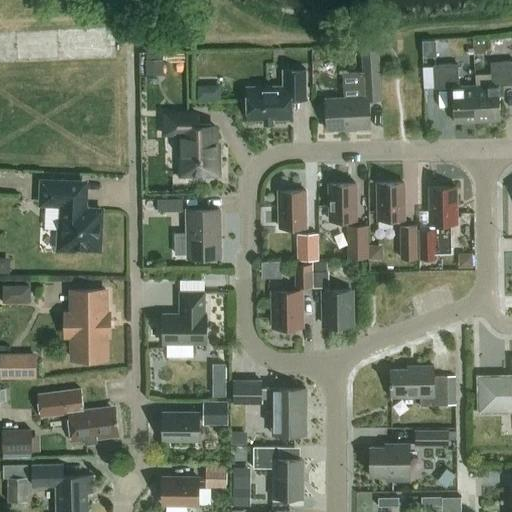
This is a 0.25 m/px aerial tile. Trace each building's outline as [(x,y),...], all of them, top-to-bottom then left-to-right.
[(425,39),(425,53),(448,53),(448,39),(425,39)] [(372,101),(383,100),(382,72),(381,49),(366,49),(368,97),(328,99),(330,130),(348,129),(348,132),(359,131),(359,129),(373,128),(372,101)] [(147,75),(163,75),(162,55),(147,55),(147,59),(146,60),(147,75)] [(477,87),(478,123),(502,121),(501,87),(511,86),(511,62),(493,63),(494,86),(477,87)] [(478,123),(477,87),(461,88),(460,65),(435,66),(436,89),(436,90),(454,89),(455,124),(478,123)] [(435,66),(423,67),(424,90),(436,89),(435,66)] [(295,100),(309,100),(308,70),(286,70),(286,86),(249,87),(250,120),(295,119),(295,100)] [(184,174),(220,174),(219,154),(217,154),(216,125),(200,126),(199,112),(167,113),(168,133),(183,132),(184,174)] [(101,249),(103,209),(90,209),(90,207),(85,201),(83,201),(81,201),(82,183),(43,181),(42,204),(46,204),(45,227),(62,228),(61,231),(59,231),(58,250),(77,251),(77,248),(101,249)] [(380,220),(406,219),(405,182),(379,183),(380,220)] [(350,258),(369,258),(369,226),(359,226),(358,184),(331,184),(332,220),(349,220),(350,258)] [(433,230),(422,231),(422,258),(438,258),(438,253),(452,252),(452,224),(459,224),(458,187),(432,187),(433,225),(433,230)] [(282,227),(308,226),(307,190),(281,190),(282,227)] [(159,212),(184,211),(184,199),(159,200),(159,212)] [(189,254),(189,257),(222,256),(221,209),(189,209),(189,232),(189,254)] [(402,259),(419,259),(418,226),(401,226),(402,259)] [(319,232),(298,233),(298,259),(319,259),(319,232)] [(370,259),(383,258),(383,245),(370,246),(370,259)] [(0,257),(0,273),(10,273),(10,258),(0,257)] [(314,261),(314,271),(327,271),(327,260),(314,261)] [(297,288),(314,287),(313,263),(296,263),(297,288)] [(2,285),(3,303),(30,303),(30,285),(2,285)] [(106,289),(73,290),(73,314),(66,314),(66,335),(74,335),(74,359),(107,359),(107,335),(111,335),(110,313),(107,313),(106,289)] [(275,327),(302,327),(301,290),(275,290),(275,327)] [(326,327),(353,326),(352,290),(325,291),(326,327)] [(207,342),(207,313),(205,313),(205,291),(181,291),(181,313),(164,313),(164,342),(207,342)] [(1,379),(26,379),(37,378),(37,354),(1,354),(1,379)] [(225,396),(226,364),(213,364),(213,396),(225,396)] [(391,370),(391,398),(420,398),(420,407),(447,407),(447,377),(434,377),(434,367),(417,367),(417,370),(391,370)] [(511,378),(481,379),(481,412),(511,411),(511,378)] [(262,402),(262,380),(234,380),(234,401),(262,402)] [(112,430),(119,429),(117,412),(110,413),(110,407),(85,410),(82,387),(39,393),(42,417),(69,413),(73,441),(113,436),(112,430)] [(306,433),(306,388),(273,388),(273,433),(306,433)] [(202,399),(202,423),(228,423),(228,399),(202,399)] [(163,439),(199,439),(200,413),(163,412),(163,439)] [(34,453),(34,429),(5,429),(6,453),(34,453)] [(457,439),(457,430),(415,430),(415,444),(449,444),(449,439),(457,439)] [(231,431),(231,444),(247,445),(247,432),(231,431)] [(410,443),(393,443),(393,446),(370,446),(370,476),(386,476),(386,481),(410,481),(410,443)] [(281,446),(254,446),(254,467),(274,467),(274,498),(302,498),(302,459),(281,459),(281,446)] [(93,492),(93,475),(63,475),(63,463),(33,464),(33,485),(56,485),(56,511),(88,511),(88,492),(93,492)] [(233,464),(232,504),(246,504),(246,464),(233,464)] [(227,487),(228,467),(207,466),(207,487),(227,487)] [(446,468),(437,480),(446,488),(456,475),(446,468)] [(10,502),(28,502),(28,477),(10,477),(10,502)] [(199,504),(199,477),(163,477),(163,503),(167,504),(166,511),(186,511),(186,504),(199,504)] [(379,506),(389,506),(389,497),(379,497),(379,506)] [(389,506),(399,506),(399,497),(389,497),(389,506)] [(422,505),(432,505),(432,497),(422,497),(422,505)] [(432,505),(442,505),(442,497),(432,497),(432,505)]
